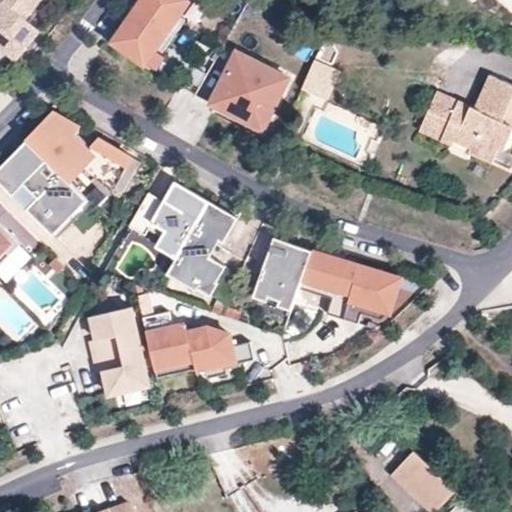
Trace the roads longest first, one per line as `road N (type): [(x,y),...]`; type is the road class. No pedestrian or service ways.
road 1 (residential): [(0,490),(81,456),(307,401),(388,365),(462,312),(495,271)]
road 2 (residential): [(495,271),(288,206),(44,78)]
